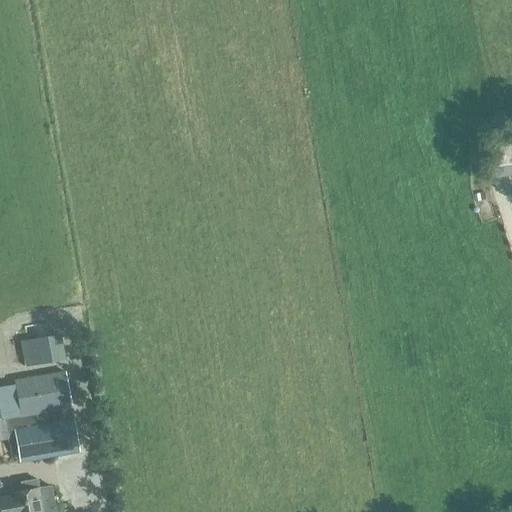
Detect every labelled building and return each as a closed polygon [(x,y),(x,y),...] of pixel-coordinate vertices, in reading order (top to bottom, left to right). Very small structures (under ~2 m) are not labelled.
[(25,368),(66,360),(61,334),(20,342),(25,368)] [(72,409),(65,370),(14,380),(20,418),(72,409)] [(5,419),(0,420),(0,440),(9,439),(5,419)] [(74,419),(13,429),(20,463),(81,452),(74,419)] [(324,476),(331,497),(361,486),(353,466),(324,476)] [(9,496),(0,497),(0,511),(52,511),(56,511),(51,486),(39,488),(38,479),(20,482),(21,491),(9,493),(9,496)]
